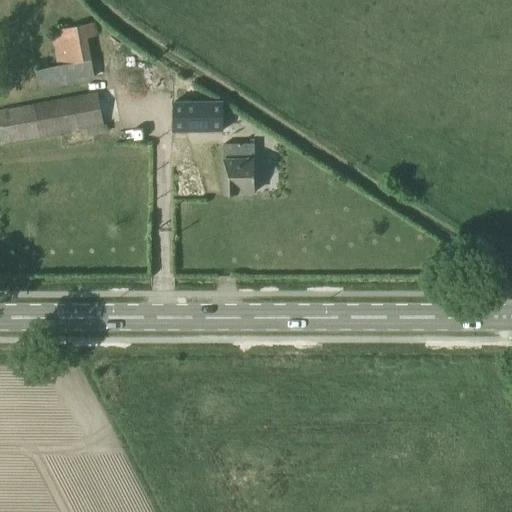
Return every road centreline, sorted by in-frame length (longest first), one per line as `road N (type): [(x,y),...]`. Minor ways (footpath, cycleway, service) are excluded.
road 1 (primary): [(511,319),(0,318)]
road 2 (track): [(511,289),(451,238),(91,0)]
